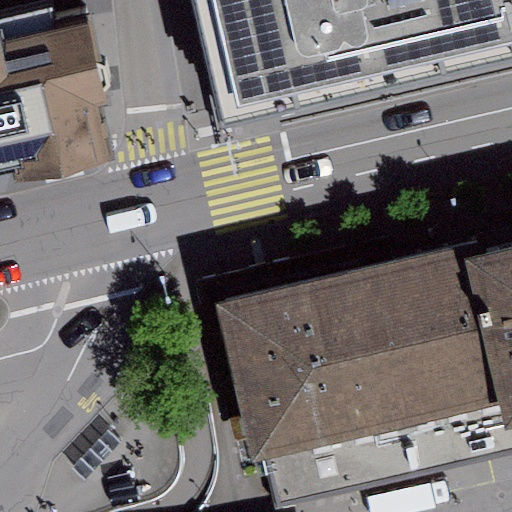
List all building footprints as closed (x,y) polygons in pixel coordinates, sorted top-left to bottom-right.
[(511,55),(511,0),(203,0),(232,121),(446,71),(511,55)] [(86,3),(0,22),(0,163),(116,137),(90,18),(86,3)] [(395,277),(231,314),(275,502),(511,447),(511,384),(480,244),(477,235),(390,255),(395,277)] [(511,236),(480,244),(511,384),(511,236)] [(108,433),(74,471),(87,484),(122,445),(108,433)]
